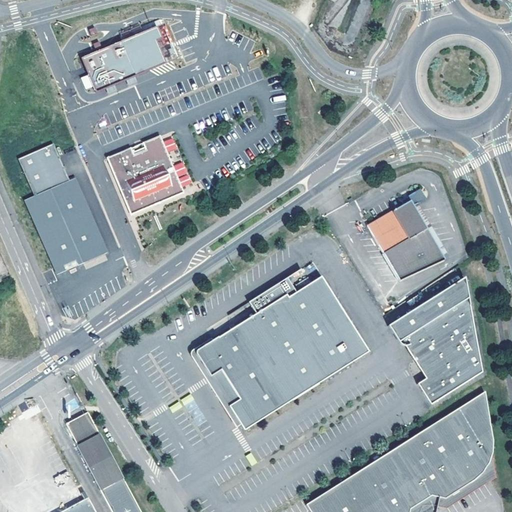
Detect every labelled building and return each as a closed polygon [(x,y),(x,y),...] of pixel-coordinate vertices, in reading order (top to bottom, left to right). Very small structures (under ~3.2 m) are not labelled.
[(164,25),(81,59),(93,88),(176,54),(164,25)] [(107,157),(130,214),(154,204),(153,201),(157,199),(159,202),(183,192),(160,136),(142,143),(145,150),(132,155),(129,148),(107,157)] [(168,153),(178,149),(173,137),(163,141),(168,153)] [(25,198),(56,273),(66,269),(64,264),(69,262),(75,259),(77,264),(107,252),(75,177),(69,179),(54,142),(19,157),(34,194),(25,198)] [(142,143),(129,148),(132,155),(145,150),(142,143)] [(412,208),(417,204),(424,200),(419,190),(400,201),(403,206),(380,220),(366,228),(398,281),(443,260),(442,257),(412,208)] [(434,231),(417,204),(412,208),(442,257),(447,254),(434,231)] [(377,215),(372,207),(364,211),(369,219),(377,215)] [(69,262),(64,264),(66,269),(77,264),(75,259),(69,262)] [(196,354),(210,376),(221,369),(230,384),(239,398),(228,405),(241,424),(244,430),(369,351),(321,275),(288,296),(279,282),(261,293),(268,305),(256,313),(212,340),(198,349),(195,352),(196,354)] [(418,383),(431,404),(483,371),(465,276),(388,325),(394,333),(400,329),(421,362),(429,376),(426,378),(418,383)] [(268,305),(261,293),(249,301),(256,313),(268,305)] [(400,329),(394,333),(400,343),(401,344),(403,345),(405,345),(426,378),(429,376),(421,362),(400,329)] [(212,340),(210,337),(193,349),(190,352),(192,356),(236,426),(241,424),(228,405),(239,398),(230,384),(221,369),(210,376),(196,354),(195,352),(198,349),(212,340)] [(486,390),(306,504),(310,511),(409,511),(411,509),(421,502),(432,495),(446,498),(475,480),(483,472),(490,462),(492,455),(493,451),(494,440),(486,390)] [(81,457),(111,511),(141,511),(87,412),(76,418),(65,424),(83,457),(81,457)] [(409,511),(436,511),(438,506),(447,508),(496,476),(492,455),(490,462),(483,472),(475,480),(446,498),(432,495),(421,502),(411,509),(409,511)] [(95,511),(88,497),(84,499),(86,504),(80,508),(71,511),(95,511)] [(84,499),(60,511),(71,511),(80,508),(86,504),(84,499)]
